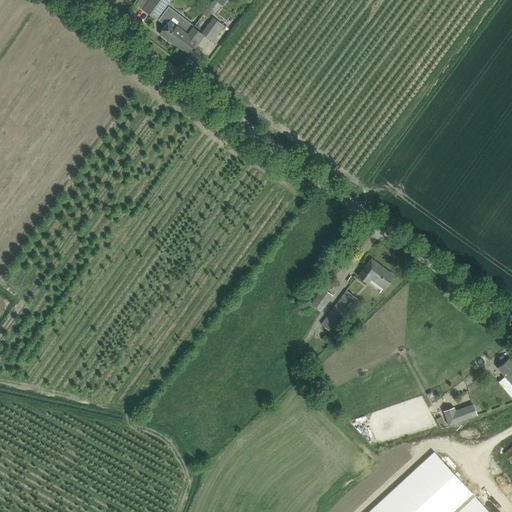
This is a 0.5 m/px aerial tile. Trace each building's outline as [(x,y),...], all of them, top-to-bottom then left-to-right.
[(147,0),(141,8),(156,19),(170,0),(147,0)] [(160,19),(158,21),(164,25),(159,31),(165,36),(165,35),(172,41),(179,46),(188,35),(188,34),(175,25),(181,17),(168,7),(161,17),(160,19)] [(218,34),(225,26),(221,23),(217,28),(210,23),(204,31),(195,24),(188,34),(188,35),(179,46),(187,53),(192,48),(193,46),(196,48),(205,36),(212,42),(218,34)] [(371,258),(358,276),(368,284),(366,287),(378,296),(392,277),(384,271),(383,272),(380,270),(383,267),(371,258)] [(311,303),(321,311),(333,296),(323,288),(311,303)] [(346,291),(321,324),(334,334),(359,300),(346,291)] [(511,398),(511,397),(511,361),(509,358),(497,367),(505,376),(498,382),(511,398)] [(454,407),(443,411),(447,422),(448,426),(477,415),(475,408),(457,414),(455,411),(454,407)] [(507,511),(449,442),(364,511),(507,511)]
